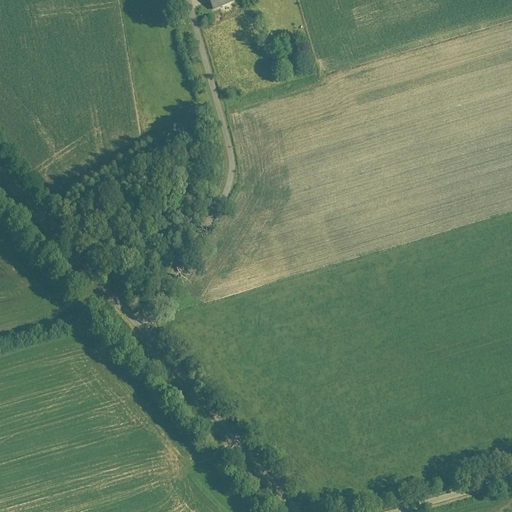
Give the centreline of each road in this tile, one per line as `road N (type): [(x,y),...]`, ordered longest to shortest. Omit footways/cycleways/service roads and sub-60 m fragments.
road 1 (unclassified): [(0,180),(128,335),(294,511)]
road 2 (unclassified): [(511,469),(374,511)]
